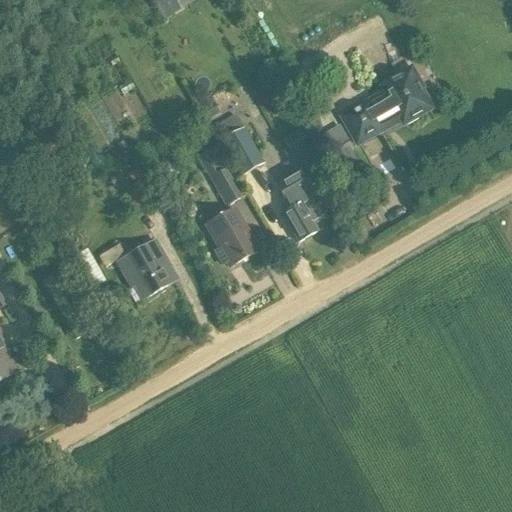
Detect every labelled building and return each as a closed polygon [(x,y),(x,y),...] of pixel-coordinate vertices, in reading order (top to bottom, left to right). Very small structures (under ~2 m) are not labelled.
[(194,0),(150,0),(163,22),(195,2),(194,0)] [(389,92),(346,117),(361,143),(383,130),(381,126),(389,121),(394,124),(404,118),(407,123),(433,108),(422,89),(425,88),(414,69),(400,77),(401,80),(387,88),(389,92)] [(210,98),(198,104),(208,121),(219,114),(210,98)] [(243,129),(219,142),(240,178),(264,164),(243,129)] [(294,129),(283,136),(318,193),(329,186),(294,129)] [(215,148),(199,156),(227,205),(245,195),(229,166),(226,168),(215,148)] [(299,174),(275,187),(291,211),(283,217),(297,244),(316,234),(310,223),(319,219),(309,201),(314,198),(310,191),(299,174)] [(146,179),(125,192),(138,215),(160,201),(146,179)] [(235,211),(206,228),(219,250),(215,253),(222,266),(226,264),(229,269),(258,252),(235,211)] [(0,235),(0,267),(11,263),(0,235)] [(144,245),(114,263),(130,290),(134,288),(141,301),(177,281),(163,257),(154,262),(144,245)] [(90,324),(61,271),(43,281),(72,334),(90,324)] [(0,377),(2,381),(19,371),(0,338),(0,377)] [(61,360),(57,345),(28,353),(32,368),(61,360)]
